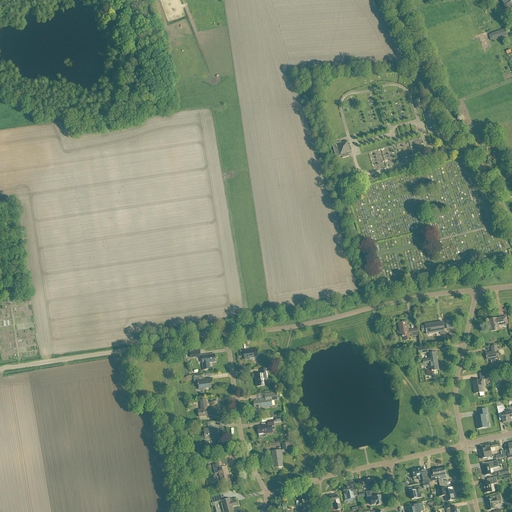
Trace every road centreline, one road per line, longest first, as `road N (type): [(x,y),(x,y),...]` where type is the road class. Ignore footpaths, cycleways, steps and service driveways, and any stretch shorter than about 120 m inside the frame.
road 1 (unclassified): [(475,290),(226,332)]
road 2 (unclassified): [(226,332),(0,369)]
road 3 (residential): [(267,495),(240,432),(226,332)]
road 4 (residential): [(463,445),(456,384),(475,290)]
